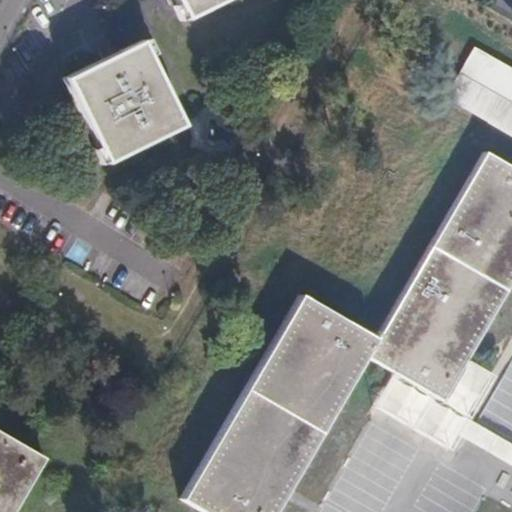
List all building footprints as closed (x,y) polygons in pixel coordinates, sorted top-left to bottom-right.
[(176,0),(185,19),(223,0),(176,0)] [(104,162),(180,126),(140,43),(65,79),(104,162)] [(511,61),(482,44),(454,93),(511,126),(511,61)] [(394,374),(443,401),(511,277),(511,165),(486,151),(384,325),(378,332),(372,339),(362,356),(394,374)] [(362,356),(372,339),(339,319),(329,314),(298,295),(179,499),(200,511),(271,511),(281,496),(286,487),(288,484),(362,356)] [(0,511),(13,511),(44,461),(0,434),(0,511)]
